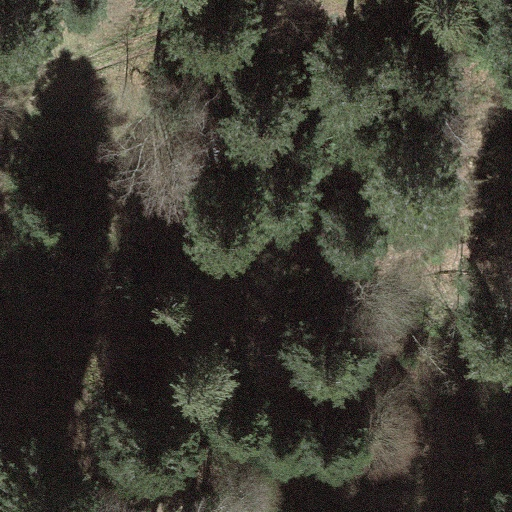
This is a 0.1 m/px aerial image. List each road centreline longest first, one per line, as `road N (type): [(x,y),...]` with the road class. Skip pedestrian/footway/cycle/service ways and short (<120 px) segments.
road 1 (track): [(0,187),(4,245),(101,466),(132,511)]
road 2 (track): [(240,0),(214,18),(43,80),(9,120),(0,171)]
